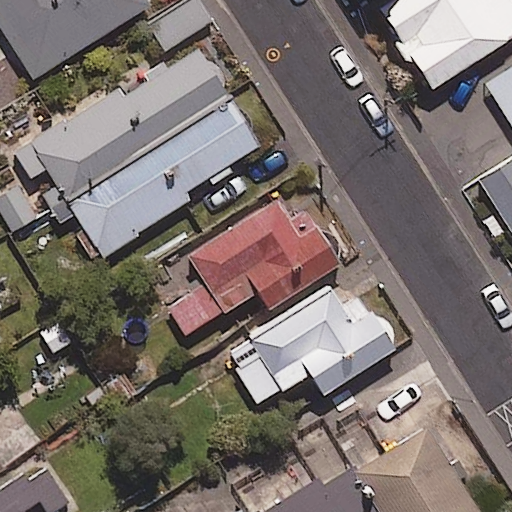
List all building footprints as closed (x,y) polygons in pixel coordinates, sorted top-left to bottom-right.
[(0,0),(0,26),(33,79),(149,6),(145,0),(0,0)] [(211,23),(196,0),(188,0),(148,25),(164,52),(211,23)] [(511,38),(511,0),(397,0),(378,12),(430,92),(511,38)] [(33,139),(13,152),(32,182),(47,172),(55,185),(40,194),(56,219),(231,103),(196,51),(175,64),(169,56),(143,73),(149,82),(124,98),(115,85),(33,139)] [(511,68),(486,85),(511,126),(511,160),(478,182),(511,236),(511,68)] [(231,103),(56,219),(61,225),(76,215),(103,258),(191,200),(187,193),(208,179),(212,186),(234,172),(229,165),(259,146),(231,103)] [(36,219),(19,189),(0,199),(0,218),(8,234),(36,219)] [(287,222),(277,204),(181,261),(198,290),(167,309),(184,338),(253,296),(262,311),(338,266),(306,211),(287,222)] [(341,308),(330,291),(225,355),(257,406),(309,374),(322,396),(395,351),(361,296),(341,308)] [(353,475),(376,511),(476,511),(426,430),(353,475)] [(58,511),(68,505),(38,460),(0,485),(0,511),(31,511),(41,506),(44,511),(58,511)] [(376,511),(353,475),(348,466),(272,511),(376,511)]
